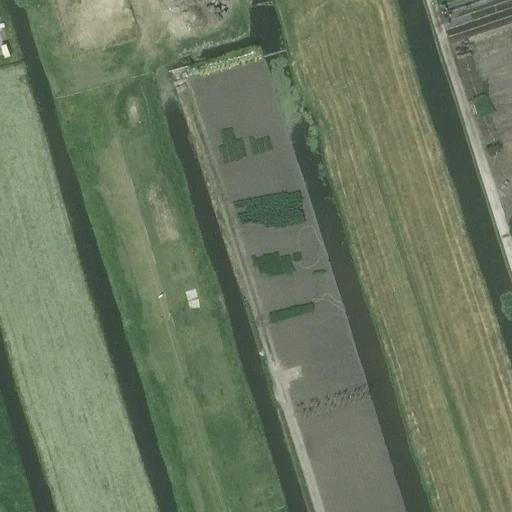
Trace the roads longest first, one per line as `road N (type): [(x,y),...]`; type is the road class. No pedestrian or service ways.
road 1 (track): [(317,511),(185,86)]
road 2 (track): [(511,269),(427,0)]
